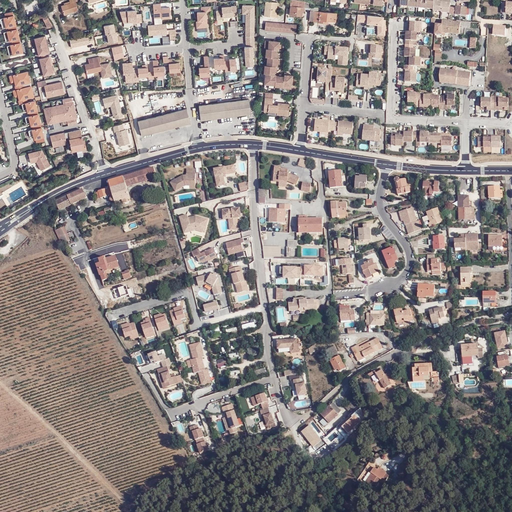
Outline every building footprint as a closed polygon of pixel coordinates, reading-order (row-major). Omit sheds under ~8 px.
[(76,1),(76,0),(67,0),(68,1),(69,3),(63,5),(60,6),(63,14),(77,10),(74,1),(76,1)] [(290,5),(305,7),(305,8),(309,8),(309,3),(308,1),(299,0),(290,0),(290,5)] [(431,1),(431,0),(426,0),(426,1),(425,9),(433,10),(434,1),(431,1)] [(438,0),(434,0),(434,1),(433,10),(433,11),(441,12),(442,3),(438,2),(438,0)] [(446,3),(446,0),(444,0),(442,0),(443,0),(442,3),(441,12),(441,13),(450,13),(450,6),(451,4),(446,3)] [(25,1),(26,14),(32,14),(32,11),(35,11),(35,10),(40,10),(40,1),(25,1)] [(277,2),(265,1),(264,15),(278,17),(278,13),(276,13),(277,2)] [(417,8),(425,9),(426,1),(418,1),(417,8)] [(511,2),(507,2),(507,3),(501,3),(501,13),(506,13),(506,14),(511,14),(511,2)] [(153,18),(161,17),(161,19),(170,18),(169,7),(160,8),(158,8),(158,7),(160,7),(159,3),(152,4),(153,18)] [(217,19),(223,18),(223,17),(237,15),(236,5),(222,7),(222,10),(216,10),(217,19)] [(247,28),(254,28),(254,5),(242,5),(242,13),(246,13),(245,25),(247,25),(247,28)] [(305,7),(290,5),(289,14),(301,16),(302,12),(302,9),(304,9),(305,7)] [(211,11),(211,6),(201,6),(202,11),(197,12),(198,18),(199,18),(199,21),(198,21),(197,21),(197,27),(207,27),(206,11),(211,11)] [(453,8),(454,7),(450,6),(450,13),(467,15),(467,8),(457,7),(457,8),(453,8)] [(120,11),(124,22),(137,21),(137,23),(142,22),(142,13),(137,14),(136,10),(120,11)] [(336,21),(337,13),(310,10),(309,20),(317,21),(317,22),(324,22),(324,21),(328,21),(336,21)] [(51,25),(44,11),(40,13),(47,27),(51,25)] [(13,12),(5,14),(6,17),(4,18),(6,28),(8,27),(16,25),(13,12)] [(296,24),(265,21),(264,30),(295,33),(296,24)] [(449,28),(449,22),(443,21),(442,25),(436,25),(435,34),(441,35),(442,35),(442,34),(442,32),(445,32),(449,33),(449,28)] [(422,23),(411,22),(410,32),(418,32),(421,33),(422,23)] [(459,34),(461,23),(449,22),(449,28),(449,33),(459,34)] [(109,43),(118,41),(116,32),(115,32),(113,23),(104,25),(105,31),(106,34),(107,34),(107,37),(109,43)] [(167,30),(166,23),(148,25),(149,35),(167,33),(167,30)] [(16,25),(8,27),(9,31),(7,31),(10,41),(12,41),(19,39),(16,25)] [(506,26),(493,25),(492,34),(496,34),(505,35),(506,26)] [(418,32),(410,32),(407,32),(406,44),(413,45),(414,45),(414,42),(417,42),(418,32)] [(88,35),(69,39),(71,47),(89,43),(88,35)] [(33,39),(35,47),(46,44),(45,40),(46,40),(45,36),(33,39)] [(245,46),(246,66),(253,66),(253,56),(254,56),(253,46),(254,46),(253,36),(245,36),(246,46),(245,46)] [(19,39),(12,41),(12,44),(11,45),(13,55),(23,52),(19,39)] [(264,73),(265,73),(264,84),(268,85),(268,88),(275,88),(275,86),(283,87),(283,88),(291,89),(293,75),(288,74),(284,74),(284,76),(279,76),(275,75),(275,72),(276,66),(277,66),(278,64),(278,60),(278,58),(276,58),(277,53),(277,49),(279,49),(279,48),(279,44),(280,41),(269,40),(268,49),(266,48),(265,57),(267,57),(266,65),(265,65),(264,73)] [(46,44),(35,47),(37,55),(49,52),(48,48),(47,48),(46,44)] [(112,45),(114,59),(124,57),(122,44),(112,45)] [(406,44),(405,44),(404,57),(406,57),(410,57),(414,57),(415,49),(413,49),(413,45),(406,44)] [(382,54),(383,46),(369,45),(368,49),(371,49),(370,53),(382,54)] [(329,59),(336,60),(337,56),(340,56),(339,65),(348,66),(350,49),(330,47),(329,55),(329,59)] [(225,68),(224,61),(224,55),(220,55),(220,58),(214,58),(215,69),(225,68)] [(37,59),(40,67),(51,65),(50,60),(51,60),(50,56),(37,59)] [(101,70),(100,65),(99,61),(101,61),(100,56),(93,58),(94,62),(90,63),(85,64),(87,73),(101,70)] [(208,56),(204,56),(205,64),(205,67),(201,67),(199,67),(200,76),(210,75),(208,56)] [(406,65),(404,65),(404,69),(406,69),(412,70),(413,66),(420,66),(420,58),(414,57),(410,57),(410,61),(406,61),(406,65)] [(225,71),(236,70),(235,58),(229,58),(229,60),(224,61),(225,68),(225,71)] [(153,60),(154,71),(154,75),(165,74),(164,66),(158,66),(158,60),(153,60)] [(173,60),(169,60),(170,73),(180,72),(180,63),(176,64),(173,64),(173,62),(173,60)] [(123,63),(124,74),(125,73),(126,82),(139,81),(139,76),(138,69),(133,69),(133,67),(132,62),(123,63)] [(102,77),(112,75),(109,63),(100,65),(101,70),(102,77)] [(51,65),(40,67),(42,76),(54,72),(53,68),(52,69),(51,65)] [(154,71),(148,72),(148,67),(138,68),(139,76),(148,75),(149,79),(154,78),(154,75),(154,71)] [(440,82),(461,85),(469,86),(470,82),(456,80),(458,71),(455,71),(441,68),(440,75),(440,82)] [(326,81),(326,85),(331,85),(331,80),(332,70),(318,69),(317,81),(326,81)] [(420,73),(415,73),(415,70),(412,70),(406,69),(406,73),(406,77),(406,81),(419,82),(420,73)] [(23,83),(30,82),(27,71),(13,74),(14,80),(15,85),(14,85),(15,89),(16,89),(24,87),(23,83)] [(470,82),(470,73),(458,71),(456,80),(470,82)] [(382,74),(369,73),(369,76),(368,84),(376,85),(376,83),(381,83),(382,74)] [(224,74),(212,74),(213,82),(225,82),(224,74)] [(368,87),(368,84),(369,76),(357,74),(356,87),(364,87),(364,89),(368,90),(368,87)] [(337,78),(336,80),(331,80),(331,85),(330,91),(339,91),(339,92),(344,93),(345,79),(337,78)] [(46,86),(45,80),(37,82),(38,88),(44,86),(46,97),(64,94),(62,82),(46,86)] [(26,98),(33,96),(31,86),(24,87),(16,89),(17,95),(18,99),(17,100),(18,104),(27,102),(26,98)] [(417,104),(417,107),(420,107),(420,95),(420,92),(418,92),(409,92),(409,102),(413,102),(417,102),(417,104)] [(116,118),(123,116),(117,94),(103,98),(105,106),(111,105),(112,106),(113,106),(113,107),(112,108),(114,115),(115,114),(116,118)] [(427,107),(428,105),(432,104),(432,96),(432,95),(426,95),(420,95),(420,107),(420,109),(424,109),(424,106),(427,107)] [(440,98),(440,96),(432,96),(432,104),(432,107),(432,108),(439,108),(439,109),(444,110),(444,98),(440,98)] [(448,96),(448,98),(444,98),(444,110),(447,110),(448,108),(451,108),(451,106),(455,106),(455,97),(448,96)] [(491,110),(495,110),(495,96),(491,96),(491,98),(482,98),(482,107),(488,108),(488,109),(491,109),(491,110)] [(499,99),(499,97),(495,96),(495,110),(499,110),(504,110),(504,108),(509,108),(509,99),(499,99)] [(64,104),(43,108),(47,124),(53,123),(53,121),(56,120),(60,119),(61,121),(67,120),(68,125),(77,123),(76,118),(78,118),(79,117),(75,101),(73,102),(72,97),(63,99),(64,104)] [(276,111),(276,113),(289,114),(290,103),(277,102),(277,105),(272,104),(272,97),(265,97),(264,110),(267,111),(267,110),(276,111)] [(249,98),(199,105),(201,120),(251,113),(249,98)] [(35,101),(25,103),(27,109),(28,112),(29,116),(38,114),(35,101)] [(186,108),(138,120),(142,135),(190,123),(186,108)] [(29,116),(29,117),(30,123),(31,126),(32,126),(32,130),(41,128),(38,114),(29,116)] [(329,132),(329,130),(334,130),(335,122),(335,121),(315,119),(314,131),(321,132),(329,132)] [(338,123),(335,122),(334,130),(338,130),(337,132),(343,132),(342,133),(352,134),(353,123),(339,121),(338,123)] [(374,129),(374,126),(364,125),(362,140),(380,142),(381,130),(374,129)] [(32,130),(33,137),(34,140),(35,140),(36,144),(45,142),(41,128),(32,130)] [(130,142),(126,128),(116,131),(120,145),(130,142)] [(66,138),(69,137),(72,151),(86,148),(84,135),(82,136),(80,129),(64,132),(66,138)] [(400,132),(400,134),(400,135),(396,135),(396,137),(392,137),(392,145),(396,145),(396,146),(404,146),(404,142),(404,132),(400,132)] [(417,132),(404,132),(404,142),(413,142),(413,140),(416,140),(416,135),(417,132)] [(416,135),(416,140),(416,142),(429,142),(429,132),(421,132),(420,135),(416,135)] [(441,133),(429,132),(429,142),(441,143),(441,133)] [(53,147),(65,144),(62,133),(60,133),(61,135),(59,135),(58,134),(50,135),(53,147)] [(441,133),(441,143),(441,145),(451,145),(452,135),(445,135),(445,133),(441,133)] [(496,138),(495,136),(491,136),(491,138),(491,148),(501,148),(500,138),(496,138)] [(477,138),(477,148),(491,148),(491,138),(483,138),(477,138)] [(50,166),(42,149),(29,153),(31,161),(37,160),(43,170),(50,166)] [(236,172),(235,165),(214,169),(216,182),(225,181),(224,177),(224,175),(227,175),(236,173),(236,172)] [(280,169),(280,167),(274,167),(273,181),(279,182),(279,180),(288,181),(297,185),(299,178),(289,173),(288,173),(285,173),(285,169),(280,169)] [(157,178),(154,168),(141,172),(144,182),(157,178)] [(339,188),(339,186),(343,186),(341,171),(329,172),(331,188),(339,188)] [(126,187),(144,182),(141,172),(123,177),(125,184),(126,187)] [(185,185),(189,185),(195,185),(195,173),(186,173),(186,175),(183,175),(169,184),(174,192),(182,187),(181,186),(184,184),(185,185)] [(125,184),(123,177),(109,182),(111,188),(111,189),(125,184)] [(368,179),(360,179),(360,177),(356,177),(355,189),(358,189),(360,189),(360,187),(365,188),(366,188),(366,184),(367,184),(368,179)] [(407,188),(406,179),(400,180),(399,179),(398,179),(397,179),(396,179),(395,180),(396,182),(396,183),(397,183),(398,183),(399,189),(397,190),(398,194),(410,192),(409,187),(407,188)] [(247,182),(240,184),(242,192),(249,190),(247,182)] [(433,194),(433,192),(438,193),(439,188),(440,183),(435,182),(434,184),(430,183),(424,183),(422,195),(426,195),(428,195),(429,194),(433,194)] [(310,191),(311,184),(302,183),(301,190),(310,191)] [(124,204),(130,202),(126,187),(125,184),(111,189),(113,195),(113,197),(115,201),(115,202),(123,200),(124,204)] [(201,185),(203,201),(209,200),(207,184),(201,185)] [(488,187),(489,198),(503,198),(502,191),(500,191),(500,187),(488,187)] [(111,188),(102,190),(104,197),(113,195),(111,189),(111,188)] [(71,205),(86,198),(83,190),(68,197),(71,205)] [(469,196),(458,196),(459,208),(469,208),(469,204),(469,196)] [(55,202),(59,211),(71,205),(68,197),(55,202)] [(340,203),(337,203),(337,202),(332,202),(333,218),(338,217),(338,216),(338,214),(348,214),(348,203),(340,203)] [(271,207),(270,222),(287,223),(288,208),(271,207)] [(417,221),(413,208),(401,211),(404,221),(405,225),(407,224),(409,228),(416,226),(415,222),(417,221)] [(443,222),(438,208),(427,212),(428,216),(429,216),(431,222),(428,223),(430,227),(443,222)] [(474,208),(472,208),(469,208),(459,208),(459,220),(471,220),(474,220),(474,213),(474,208)] [(241,218),(240,209),(223,210),(224,219),(229,219),(231,219),(232,230),(239,229),(238,218),(241,218)] [(193,217),(193,219),(189,220),(189,218),(188,215),(180,218),(184,233),(192,231),(191,229),(195,228),(206,231),(208,221),(203,220),(204,218),(196,216),(193,217)] [(306,219),(306,215),(299,215),(299,233),(305,233),(305,232),(317,232),(317,233),(323,232),(322,219),(306,219)] [(421,230),(418,221),(417,221),(415,222),(416,226),(409,228),(407,224),(405,225),(408,235),(421,230)] [(70,241),(63,227),(55,231),(62,245),(70,241)] [(371,240),(370,228),(365,229),(359,229),(360,241),(371,240)] [(478,245),(478,233),(466,234),(466,250),(470,250),(479,249),(478,245)] [(462,250),(466,250),(466,234),(461,234),(461,236),(461,238),(458,238),(454,238),(454,248),(462,247),(462,250)] [(445,249),(444,235),(434,236),(435,249),(445,249)] [(502,246),(502,236),(489,235),(488,246),(496,246),(502,246)] [(243,251),(241,243),(244,242),(243,238),(226,243),(228,247),(230,254),(243,251)] [(336,249),(345,249),(349,248),(349,245),(349,239),(348,238),(339,239),(339,240),(335,241),(336,249)] [(264,246),(265,258),(281,257),(281,245),(264,246)] [(204,252),(201,254),(198,249),(192,252),(195,257),(197,256),(198,259),(200,261),(203,262),(206,261),(209,260),(209,261),(212,259),(215,258),(217,257),(215,252),(213,248),(204,252)] [(394,262),(399,260),(395,249),(384,254),(390,269),(396,266),(394,262)] [(97,264),(100,275),(101,275),(105,274),(104,272),(119,267),(116,257),(107,260),(106,257),(99,259),(100,263),(97,264)] [(335,266),(343,265),(343,274),(352,274),(351,259),(335,261),(335,266)] [(438,263),(436,263),(436,259),(427,260),(428,271),(432,271),(437,271),(437,274),(441,274),(441,270),(446,270),(446,263),(438,263)] [(372,275),(371,273),(379,270),(377,264),(375,264),(373,260),(365,264),(365,265),(362,266),(367,279),(373,277),(372,275)] [(301,278),(301,265),(284,265),(284,278),(301,278)] [(244,278),(241,266),(229,269),(231,275),(232,274),(235,284),(236,284),(237,290),(248,288),(246,281),(243,282),(242,278),(244,278)] [(471,277),(471,274),(472,274),(472,268),(461,268),(461,283),(466,282),(471,282),(471,277)] [(125,271),(125,272),(122,273),(124,280),(131,278),(129,270),(125,271)] [(200,286),(207,284),(213,288),(215,295),(223,293),(219,278),(217,277),(214,275),(212,274),(198,277),(199,284),(200,286)] [(434,297),(435,285),(419,284),(418,297),(427,298),(427,296),(434,297)] [(483,301),(491,301),(491,303),(497,303),(497,292),(483,292),(483,301)] [(294,299),(294,303),(289,303),(289,311),(293,310),(298,310),(300,311),(305,311),(305,310),(317,309),(317,303),(314,303),(314,300),(304,300),(299,300),(299,298),(294,299)] [(220,309),(218,302),(205,305),(206,312),(220,309)] [(351,308),(351,306),(346,307),(345,307),(345,305),(340,305),(340,309),(341,319),(351,319),(352,320),(356,320),(355,311),(351,311),(351,308)] [(445,306),(443,307),(429,310),(433,323),(439,322),(438,318),(445,316),(444,311),(446,310),(445,306)] [(178,308),(170,310),(174,325),(183,322),(182,318),(178,308)] [(408,320),(408,317),(412,316),(411,310),(403,312),(403,309),(394,311),(397,320),(404,318),(405,320),(408,320)] [(155,316),(159,331),(170,328),(165,313),(155,316)] [(371,315),(371,316),(367,316),(367,324),(369,324),(371,324),(375,324),(376,324),(384,325),(384,315),(371,315)] [(150,319),(141,322),(146,337),(155,334),(150,319)] [(134,321),(122,325),(125,337),(130,335),(137,333),(134,321)] [(255,321),(242,323),(243,330),(256,328),(255,321)] [(508,347),(505,332),(495,334),(498,349),(508,347)] [(357,359),(364,355),(365,357),(383,348),(378,338),(360,347),(359,345),(352,348),(357,359)] [(299,352),(297,339),(277,341),(278,349),(290,348),(291,353),(299,352)] [(248,345),(249,355),(262,354),(262,344),(248,345)] [(316,344),(308,349),(306,349),(307,352),(310,351),(311,354),(314,352),(317,349),(316,344)] [(478,349),(477,344),(461,346),(462,357),(467,357),(468,358),(461,358),(462,365),(472,364),(471,356),(478,356),(479,357),(483,357),(482,349),(478,349)] [(202,357),(205,357),(202,346),(191,349),(194,359),(191,360),(193,367),(194,373),(198,372),(201,381),(210,378),(208,370),(206,370),(202,357)] [(339,369),(342,368),(343,370),(346,368),(340,355),(339,356),(334,346),(326,351),(330,360),(336,371),(339,369)] [(155,363),(161,361),(162,366),(167,365),(170,364),(168,357),(165,358),(164,353),(157,355),(156,351),(148,354),(150,361),(154,360),(155,363)] [(510,366),(508,355),(497,357),(499,368),(510,366)] [(416,368),(413,369),(413,376),(424,376),(430,376),(430,373),(432,373),(432,367),(429,368),(429,364),(415,365),(416,368)] [(167,365),(162,366),(157,368),(159,375),(162,374),(164,382),(169,381),(170,385),(173,384),(177,382),(176,378),(175,375),(170,377),(169,371),(167,365)] [(390,372),(385,375),(382,370),(376,374),(374,371),(369,374),(374,383),(379,380),(385,388),(391,385),(387,379),(392,375),(390,372)] [(169,381),(164,382),(162,374),(159,375),(163,387),(170,385),(169,381)] [(296,386),(298,396),(307,395),(305,383),(301,384),(300,382),(300,379),(293,381),(294,386),(296,386)] [(343,403),(351,395),(348,388),(338,398),(343,403)] [(253,405),(260,403),(262,410),(267,408),(268,408),(266,401),(265,397),(264,393),(256,396),(250,398),(253,405)] [(329,405),(330,405),(321,414),(329,423),(342,411),(334,402),(333,403),(332,402),(329,405)] [(239,427),(231,405),(222,408),(224,414),(226,414),(227,417),(231,429),(235,428),(239,427)] [(269,414),(267,408),(262,410),(259,410),(261,416),(264,426),(265,429),(274,426),(273,423),(270,413),(269,414)] [(230,434),(237,432),(235,428),(231,429),(227,417),(223,418),(227,431),(228,430),(230,434)] [(323,418),(319,422),(324,426),(327,423),(323,418)] [(191,431),(192,431),(194,439),(195,439),(202,437),(203,436),(200,428),(198,429),(196,424),(189,427),(191,431)] [(312,447),(321,441),(311,424),(301,430),(312,447)] [(207,450),(205,441),(204,441),(196,444),(199,453),(207,450)] [(410,463),(405,460),(398,473),(403,477),(410,463)] [(386,474),(386,473),(383,471),(382,470),(380,472),(377,470),(374,468),(371,473),(372,474),(366,482),(371,486),(372,484),(376,487),(380,481),(384,484),(387,480),(389,476),(386,474)]
